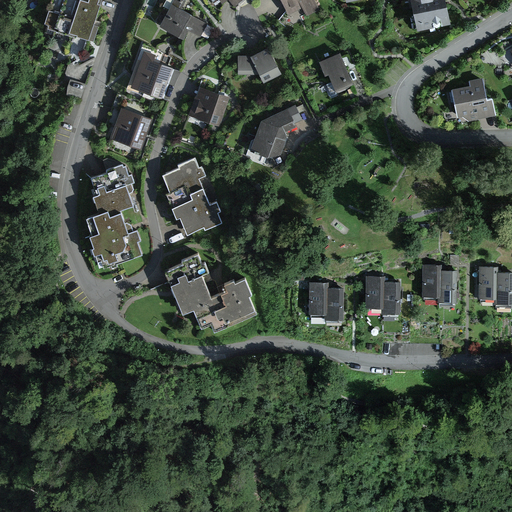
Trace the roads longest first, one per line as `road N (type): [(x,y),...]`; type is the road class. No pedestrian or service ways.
road 1 (residential): [(95,293),(124,326),(180,349),(264,343),(410,361),(511,356)]
road 2 (residential): [(95,293),(155,269),(151,177),(183,77),(221,43),(269,26)]
road 3 (residential): [(126,0),(67,203),(72,251),(95,293)]
road 4 (residential): [(511,14),(421,74),(404,102),(425,133),(511,136)]
